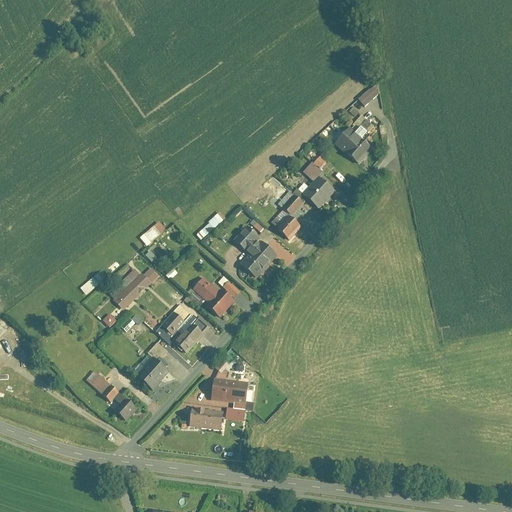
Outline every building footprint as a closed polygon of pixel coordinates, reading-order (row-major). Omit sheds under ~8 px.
[(376,85),(360,100),(367,107),(383,92),(376,85)] [(357,102),(349,111),(354,116),(363,106),(357,102)] [(376,128),(364,116),(351,130),(364,142),(376,128)] [(351,130),(338,144),(361,165),(374,150),(364,142),(351,130)] [(329,163),(322,158),(315,165),(322,171),(329,163)] [(315,165),(313,164),(305,173),(316,183),(320,178),(325,174),(322,171),(315,165)] [(316,183),(306,195),(322,209),(336,192),(320,178),(316,183)] [(278,205),(284,210),(297,197),(295,195),(291,191),(278,205)] [(304,204),(308,200),(298,191),(295,195),(297,197),(303,202),(304,204)] [(297,197),(284,210),(291,216),(303,202),(297,197)] [(272,224),(278,230),(291,216),(284,210),(272,224)] [(291,216),(278,230),(291,240),(303,227),(291,216)] [(266,230),(255,220),(251,225),(262,235),(266,230)] [(160,222),(142,237),(149,246),(167,231),(160,222)] [(260,237),(248,227),(235,242),(247,252),(255,243),(260,237)] [(251,256),(243,265),(259,279),(278,257),(262,243),(259,247),(251,256)] [(247,252),(251,256),(259,247),(255,243),(247,252)] [(144,274),(153,284),(161,277),(151,267),(144,274)] [(120,284),(127,290),(142,276),(135,269),(120,284)] [(102,271),(82,287),(88,295),(108,279),(102,271)] [(127,290),(116,300),(126,310),(153,284),(144,274),(142,276),(127,290)] [(206,278),(195,290),(210,304),(221,292),(206,278)] [(241,293),(230,282),(224,289),(236,299),(241,293)] [(208,306),(222,319),(236,303),(222,291),(221,292),(210,304),(208,306)] [(183,305),(175,313),(186,323),(193,315),(183,305)] [(110,328),(117,321),(110,313),(103,320),(110,328)] [(186,323),(175,313),(163,326),(174,336),(186,323)] [(136,324),(130,319),(122,327),(128,333),(136,324)] [(202,319),(179,344),(189,354),(213,329),(202,319)] [(157,333),(171,346),(177,339),(174,336),(163,326),(157,333)] [(222,372),(229,360),(221,356),(214,368),(222,372)] [(170,373),(154,359),(139,377),(155,391),(170,373)] [(88,382),(106,397),(113,388),(95,373),(88,382)] [(250,384),(216,380),(214,400),(235,403),(247,404),(250,384)] [(113,388),(106,397),(113,403),(116,399),(120,394),(113,388)] [(120,394),(116,399),(125,407),(129,402),(120,394)] [(138,409),(129,402),(125,407),(119,414),(128,421),(138,409)] [(226,413),(193,409),(191,427),(224,431),(226,413)]
